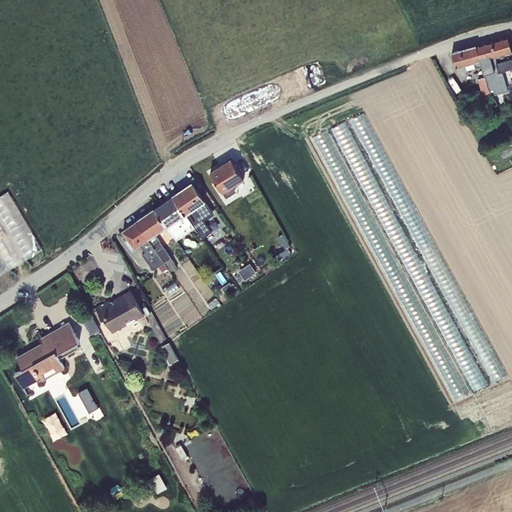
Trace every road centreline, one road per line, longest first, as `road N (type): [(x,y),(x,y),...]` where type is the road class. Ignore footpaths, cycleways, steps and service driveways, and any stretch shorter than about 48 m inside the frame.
road 1 (residential): [(511,26),(340,84),(238,130),(167,169),(0,303)]
road 2 (unclassified): [(388,511),(511,462)]
